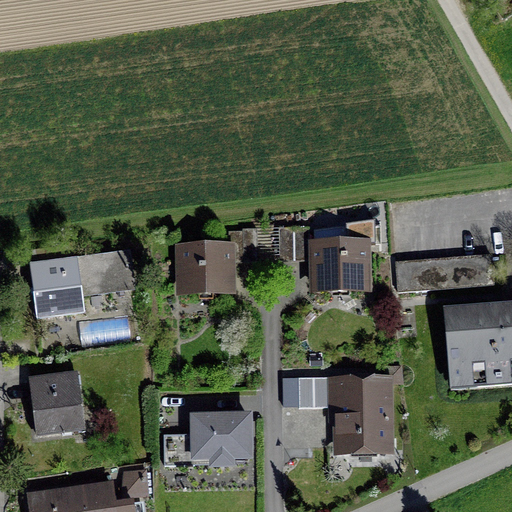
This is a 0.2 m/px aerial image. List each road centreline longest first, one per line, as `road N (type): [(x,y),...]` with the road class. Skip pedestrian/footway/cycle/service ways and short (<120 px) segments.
road 1 (residential): [(273,511),(268,263)]
road 2 (residential): [(446,0),(511,120)]
road 3 (residential): [(392,511),(511,457)]
